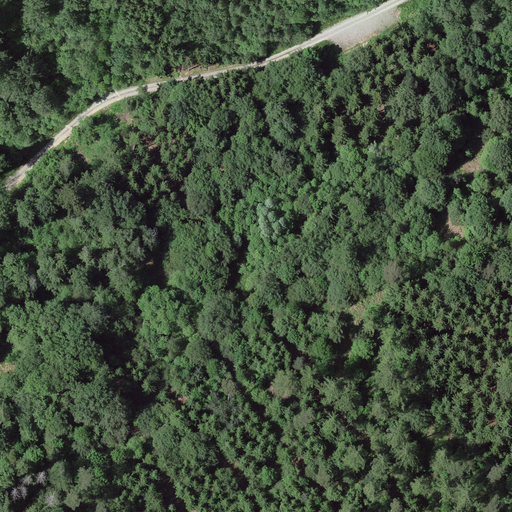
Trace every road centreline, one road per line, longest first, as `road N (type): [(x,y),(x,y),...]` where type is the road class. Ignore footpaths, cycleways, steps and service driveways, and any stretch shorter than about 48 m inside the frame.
road 1 (track): [(392,0),(269,58),(100,99),(0,192)]
road 2 (track): [(0,81),(100,65),(166,83)]
